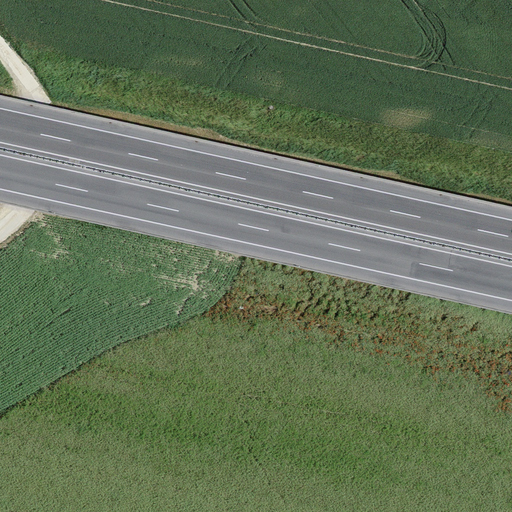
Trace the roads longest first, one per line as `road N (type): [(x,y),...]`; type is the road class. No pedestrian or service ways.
road 1 (motorway): [(511,237),(0,125)]
road 2 (motorway): [(0,172),(511,283)]
